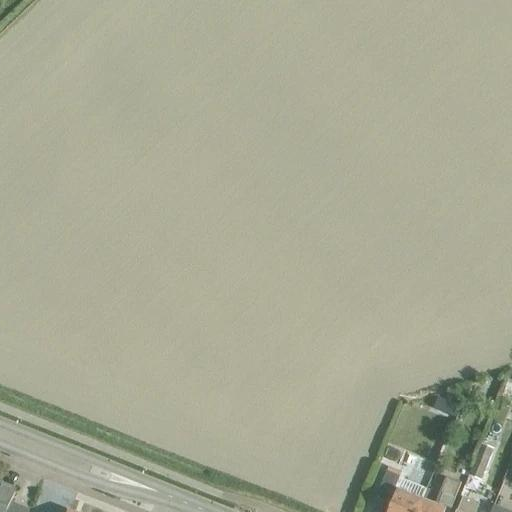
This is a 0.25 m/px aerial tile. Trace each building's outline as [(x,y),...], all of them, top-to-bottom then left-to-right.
[(451,403),(446,416),(455,420),(461,407),(451,403)] [(494,452),(483,448),(471,479),(481,483),(494,452)] [(386,474),(376,498),(392,504),(388,511),(416,511),(422,501),(426,491),(399,480),(401,474),(388,469),(386,474)] [(422,501),(416,511),(449,511),(460,485),(445,479),(435,506),(422,501)] [(0,511),(28,511),(12,505),(10,504),(14,493),(0,487),(0,511)] [(474,511),(477,505),(463,499),(457,511),(474,511)]
